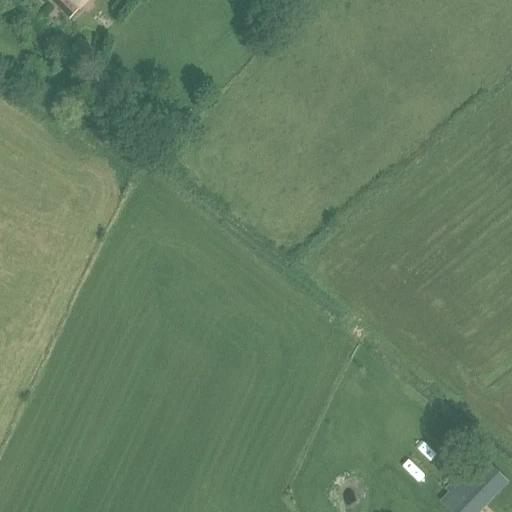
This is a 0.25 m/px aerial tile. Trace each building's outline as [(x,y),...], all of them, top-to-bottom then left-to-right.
[(50,0),(69,18),(87,0),(50,0)] [(70,81),(91,65),(85,57),(64,72),(70,81)] [(176,124),(189,109),(177,99),(164,114),(176,124)] [(144,120),(153,128),(163,116),(154,108),(144,120)] [(451,495),(469,511),(479,511),(491,499),(463,473),(446,490),(451,495)]
